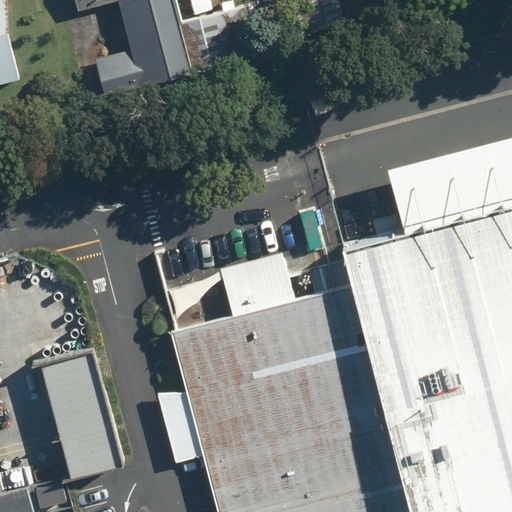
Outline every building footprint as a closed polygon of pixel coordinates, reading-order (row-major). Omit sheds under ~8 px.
[(8,0),(0,0),(0,79),(18,76),(8,31),(8,0)] [(83,0),(86,8),(116,0),(120,0),(133,47),(94,57),(103,92),(190,70),(172,0),(83,0)] [(345,19),(341,0),(293,0),(300,29),(345,19)] [(511,511),(511,190),(335,236),(345,277),(179,320),(229,511),(511,511)] [(122,459),(93,347),(41,361),(70,473),(122,459)]
